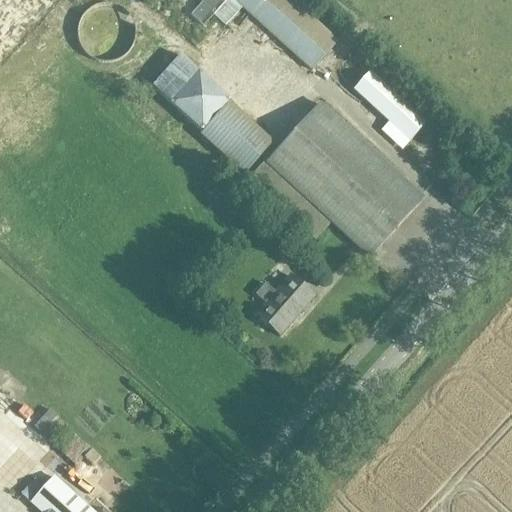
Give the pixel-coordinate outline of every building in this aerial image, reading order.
[(220,2),(221,0),(231,0),(310,72),(336,44),(288,0),(196,0),(200,4),(189,16),(200,26),(222,3),(220,2)] [(83,48),(126,46),(124,5),(81,7),(83,48)] [(243,175),(272,144),(228,104),(230,102),(180,56),(152,87),(202,133),(199,136),(243,175)] [(409,142),(425,125),(370,74),(353,92),(409,142)] [(369,259),(422,200),(319,106),(250,182),(315,241),(330,224),(369,259)] [(278,337),(313,297),(289,277),(281,287),(275,282),(260,299),(266,304),(255,317),(278,337)] [(50,409),(37,422),(44,429),(57,416),(50,409)] [(53,445),(59,451),(74,435),(68,429),(53,445)] [(74,435),(59,451),(58,452),(75,467),(83,458),(92,466),(99,458),(74,435)] [(106,511),(103,509),(115,496),(88,472),(68,492),(52,478),(43,488),(34,479),(20,495),(39,511),(106,511)]
